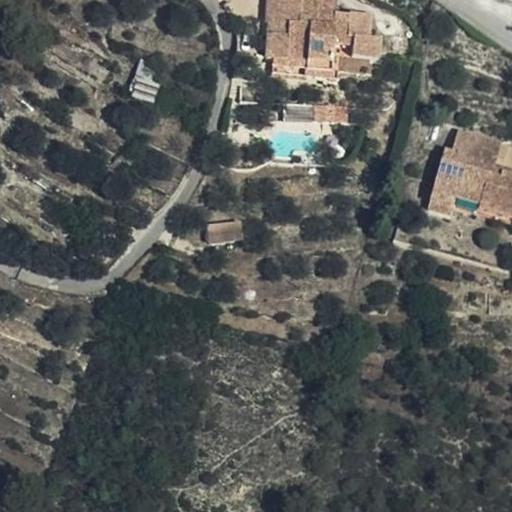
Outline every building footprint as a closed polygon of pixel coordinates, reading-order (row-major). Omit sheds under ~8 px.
[(267,17),(257,16),(255,42),(262,42),(276,43),(276,41),(297,43),(297,53),(321,55),(324,24),(343,26),(342,37),(367,40),(368,18),(357,17),(358,0),(255,0),(256,6),(258,6),(267,7),(267,17)] [(258,6),(257,16),(267,17),(267,7),(258,6)] [(276,43),(262,42),(262,55),(296,57),(297,53),(297,43),(276,41),(276,43)] [(133,94),(152,100),(160,76),(142,69),(133,94)] [(483,182),(507,152),(479,144),(487,117),(446,105),(440,125),(432,124),(422,158),(444,166),(467,176),(483,182)] [(511,159),(511,153),(507,152),(483,182),(467,176),(466,183),(507,195),(511,178),(511,169),(509,169),(511,159)] [(444,166),(422,158),(415,182),(438,189),(440,182),(444,166)] [(466,183),(467,176),(444,166),(440,182),(505,201),(507,195),(466,183)]
